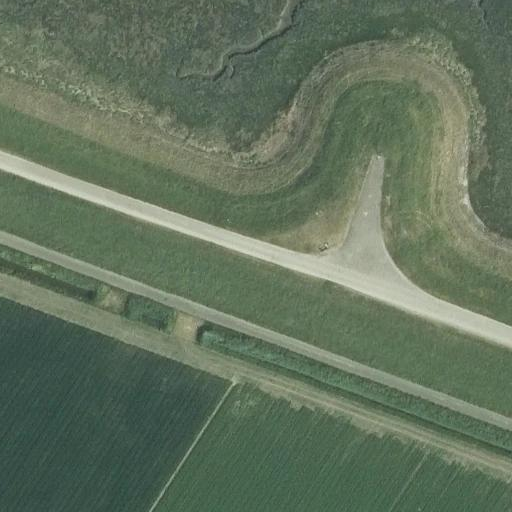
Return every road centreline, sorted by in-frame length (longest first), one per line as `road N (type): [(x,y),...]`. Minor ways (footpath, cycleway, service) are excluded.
road 1 (unclassified): [(511,435),(0,244)]
road 2 (unclassified): [(354,278),(0,163)]
road 3 (unclassified): [(511,335),(354,278)]
